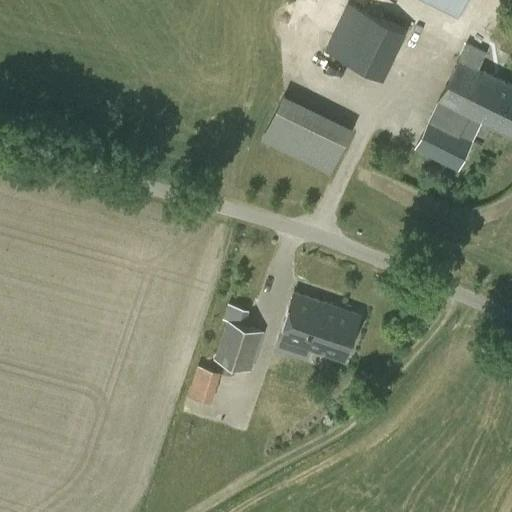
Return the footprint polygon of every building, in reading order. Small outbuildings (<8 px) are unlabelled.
[(425,0),(459,16),(466,0),(425,0)] [(404,31),(349,3),(341,19),(396,46),(404,31)] [(459,57),(461,58),(416,147),(458,168),(482,120),(511,135),(511,83),(479,67),(486,52),(466,42),(459,57)] [(339,173),(361,123),(290,91),(268,141),(339,173)] [(345,360),(361,313),(293,291),(274,348),(306,359),(309,348),(345,360)] [(250,370),(264,331),(227,319),(214,358),(250,370)] [(210,401),(220,370),(196,363),(186,394),(210,401)]
